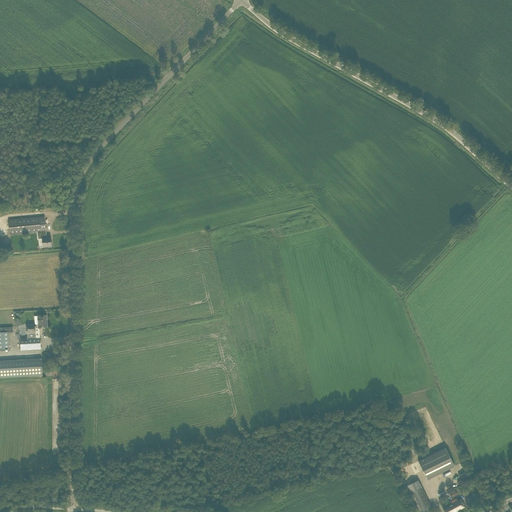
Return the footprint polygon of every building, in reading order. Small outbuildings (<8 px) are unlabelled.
[(10,235),(38,233),(38,239),(42,238),(43,247),(52,246),(51,237),(47,238),(45,216),(40,217),(40,216),(8,219),(10,235)] [(20,338),(20,350),(41,349),(40,337),(36,337),(35,328),(38,328),(47,327),(47,315),(34,316),(35,324),(26,324),(27,337),(20,338)] [(0,348),(9,348),(8,332),(13,332),(13,326),(0,327),(0,348)] [(0,377),(42,375),(42,370),(45,370),(45,358),(41,359),(41,358),(0,360),(0,377)] [(418,460),(427,479),(455,466),(445,447),(418,460)] [(418,511),(431,506),(418,480),(404,486),(416,511),(418,511)] [(451,504),(443,508),(445,511),(454,511),(458,510),(458,509),(460,508),(461,509),(465,507),(461,498),(457,500),(456,498),(450,501),(451,504)]
